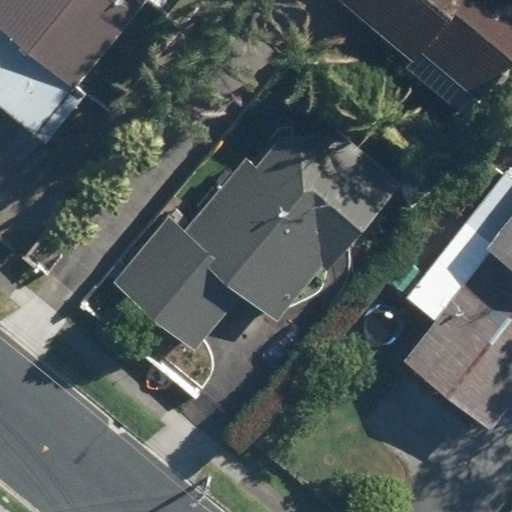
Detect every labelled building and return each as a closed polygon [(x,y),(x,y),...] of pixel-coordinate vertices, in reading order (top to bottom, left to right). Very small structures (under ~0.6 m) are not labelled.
[(158,0),(3,0),(0,4),(0,11),(90,84),(158,0)] [(511,70),(511,0),(359,0),(481,106),(511,70)] [(0,11),(0,93),(57,139),(97,90),(90,84),(0,11)] [(205,345),(253,283),(290,311),(329,262),(337,268),(411,173),(283,73),(174,213),(122,280),(205,345)] [(511,409),(511,169),(423,290),(449,310),(415,355),(503,421),(511,409)]
